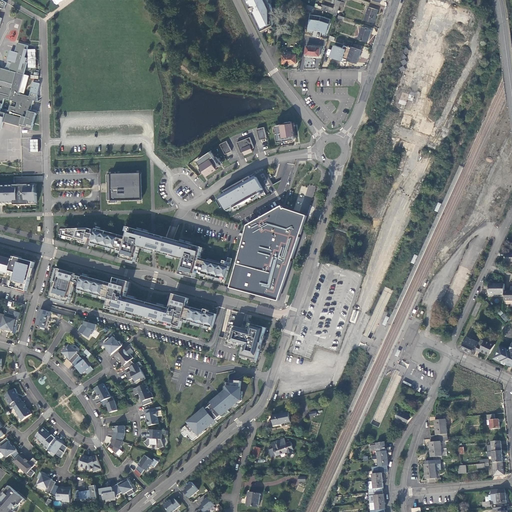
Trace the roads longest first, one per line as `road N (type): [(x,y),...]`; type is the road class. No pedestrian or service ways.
road 1 (residential): [(43,21),(47,251)]
road 2 (residential): [(324,141),(273,72),(235,0)]
road 3 (residential): [(292,319),(335,163)]
road 4 (residential): [(450,352),(511,216)]
road 5 (residential): [(201,197),(260,162),(319,152)]
road 6 (residential): [(172,285),(292,319)]
